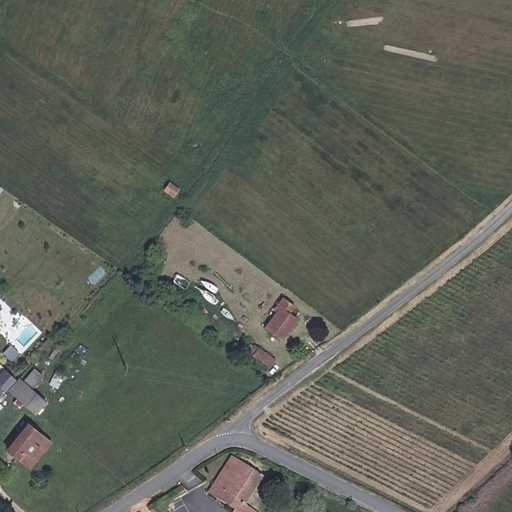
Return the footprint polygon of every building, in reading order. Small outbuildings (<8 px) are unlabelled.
[(171,181),(178,187),(184,177),(177,172),(171,181)] [(272,319),(287,330),(301,310),(294,305),(298,298),(287,290),(282,297),(286,300),(272,319)] [(274,359),(280,352),(260,337),(255,345),(274,359)] [(35,373),(39,377),(52,364),(48,360),(35,373)] [(4,367),(0,372),(0,392),(2,395),(16,377),(4,367)] [(20,380),(27,388),(39,377),(35,373),(32,369),(20,380)] [(45,407),(57,396),(39,377),(27,388),(45,407)] [(48,443),(50,445),(59,437),(37,415),(12,438),(36,463),(45,455),(41,450),(48,443)] [(41,450),(45,455),(61,440),(59,437),(50,445),(48,443),(41,450)] [(236,453),(212,488),(237,506),(242,499),(220,484),(240,456),(236,453)] [(261,511),(248,503),(267,476),(240,456),(220,484),(242,499),(237,506),(233,511),(261,511)]
